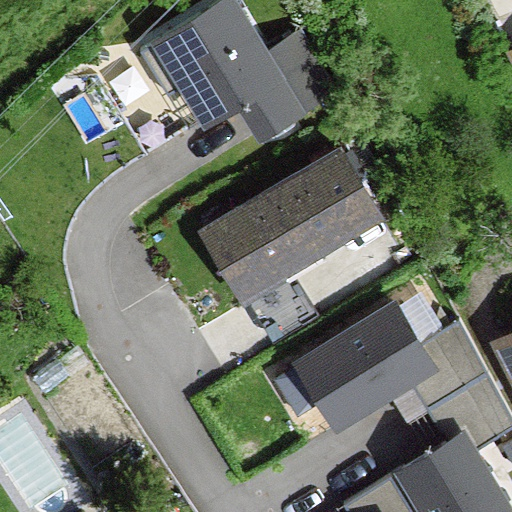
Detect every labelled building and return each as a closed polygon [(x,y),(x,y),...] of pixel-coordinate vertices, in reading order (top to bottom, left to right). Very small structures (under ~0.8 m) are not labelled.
[(231,1),(165,38),(207,111),(265,78),(283,111),(330,85),(302,36),(263,58),(231,1)] [(69,109),(92,136),(110,120),(87,93),(69,109)] [(356,146),(243,211),(213,229),(260,308),(291,290),(312,278),(305,262),(394,213),(356,146)] [(416,344),(395,309),(309,361),(342,415),(411,374),(428,364),(416,344)] [(458,319),(416,344),(428,364),(411,374),(431,408),(490,372),(458,319)] [(511,408),(490,372),(431,408),(453,444),(465,437),(470,446),(511,420),(511,408)] [(511,511),(470,446),(465,437),(453,444),(410,471),(435,511),(511,511)] [(352,505),(356,511),(434,511),(435,511),(410,471),(352,505)]
